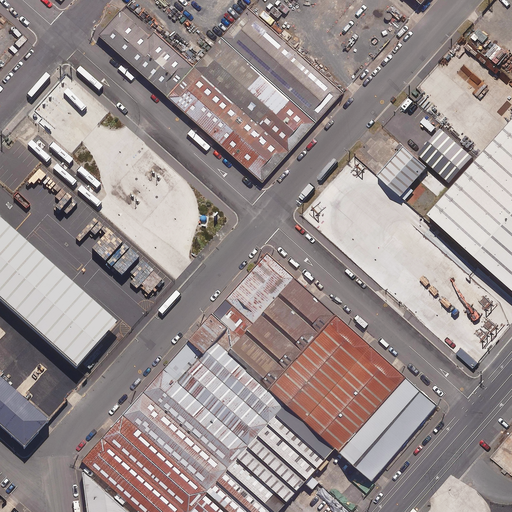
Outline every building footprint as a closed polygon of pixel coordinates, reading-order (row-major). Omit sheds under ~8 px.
[(129,2),(100,34),(265,182),(294,150),(200,65),(129,2)] [(253,7),(225,38),(319,123),(347,91),(253,7)] [(200,65),(294,150),(319,123),(225,38),(200,65)] [(511,118),(428,212),(511,287),(511,118)] [(428,170),(405,149),(382,176),(404,196),(428,170)] [(434,205),(420,193),(410,203),(423,216),(434,205)] [(0,299),(79,370),(120,324),(100,307),(89,296),(77,286),(66,276),(54,266),(43,255),(31,245),(20,235),(0,217),(0,299)] [(352,232),(348,229),(338,239),(342,243),(338,247),(351,260),(360,251),(346,238),(352,232)] [(452,297),(498,338),(511,322),(511,294),(452,241),(425,272),(452,297)] [(379,258),(370,250),(357,265),(370,276),(372,273),(385,285),(399,270),(382,254),(379,258)] [(257,322),(299,276),(270,251),(229,297),(257,322)] [(340,313),(299,276),(257,322),(232,351),(272,388),(340,313)] [(498,338),(452,297),(428,325),(473,366),(498,338)] [(231,326),(215,312),(191,339),(207,353),(231,326)] [(410,376),(340,313),(272,388),(289,403),(337,446),(342,451),(410,376)] [(241,456),(289,403),(272,388),(232,351),(221,342),(184,383),(168,369),(129,413),(130,414),(212,487),(241,456)] [(54,422),(0,373),(0,423),(30,450),(54,422)] [(410,376),(342,451),(375,480),(443,405),(410,376)] [(337,446),(289,403),(241,456),(289,499),(337,446)] [(189,511),(210,490),(212,487),(130,414),(85,463),(140,511),(189,511)] [(511,437),(501,450),(507,455),(502,461),(511,469),(511,437)] [(302,511),(289,499),(241,456),(212,487),(210,490),(232,511),(302,511)] [(89,511),(128,511),(84,473),(89,511)] [(232,511),(210,490),(189,511),(232,511)]
